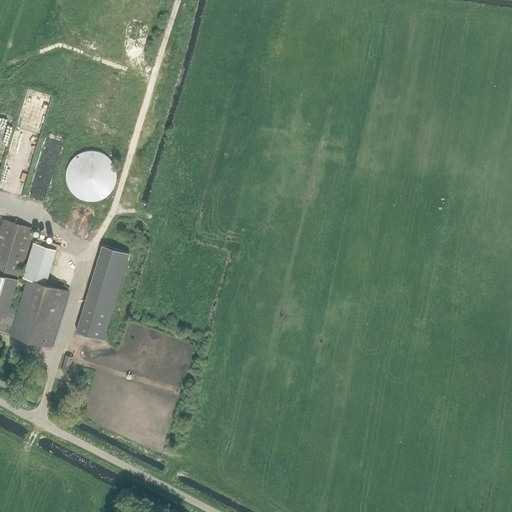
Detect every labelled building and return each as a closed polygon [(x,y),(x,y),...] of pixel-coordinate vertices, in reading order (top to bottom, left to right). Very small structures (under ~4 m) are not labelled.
[(66,172),(66,175),(66,178),(67,181),(68,184),(69,187),(71,190),(73,192),(75,195),(78,196),(81,198),(83,199),(87,200),(90,200),(93,200),(96,200),(99,199),(102,198),(105,196),(107,195),(110,192),(112,190),(113,187),(115,184),(116,181),(116,178),(116,175),(116,172),(116,169),(115,166),(113,163),(112,160),(110,158),(107,156),(105,154),(102,152),(99,151),(96,151),(93,150),(90,150),(87,151),(83,151),(81,152),(78,154),(75,156),(73,158),(71,160),(69,163),(68,166),(67,169),(66,172)] [(0,329),(11,333),(11,334),(52,346),(68,290),(47,284),(27,278),(18,311),(9,309),(33,228),(3,219),(0,228),(0,329)] [(23,277),(27,278),(47,284),(57,249),(33,242),(23,277)] [(129,253),(102,245),(76,331),(103,339),(129,253)] [(66,355),(61,370),(69,372),(73,357),(66,355)]
